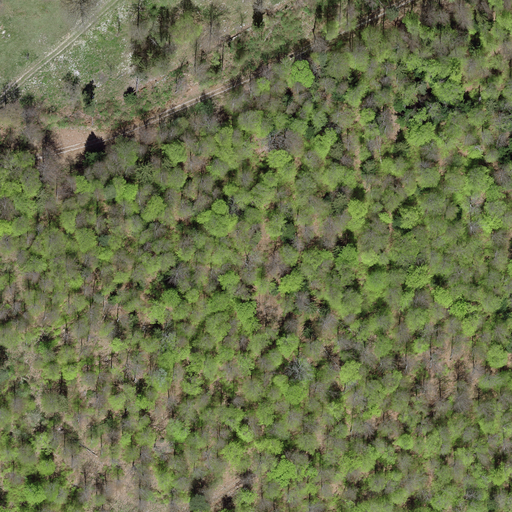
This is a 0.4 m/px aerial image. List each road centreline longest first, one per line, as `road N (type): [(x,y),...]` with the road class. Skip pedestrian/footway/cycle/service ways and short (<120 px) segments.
road 1 (track): [(404,0),(121,136),(0,170)]
road 2 (track): [(0,100),(117,0)]
